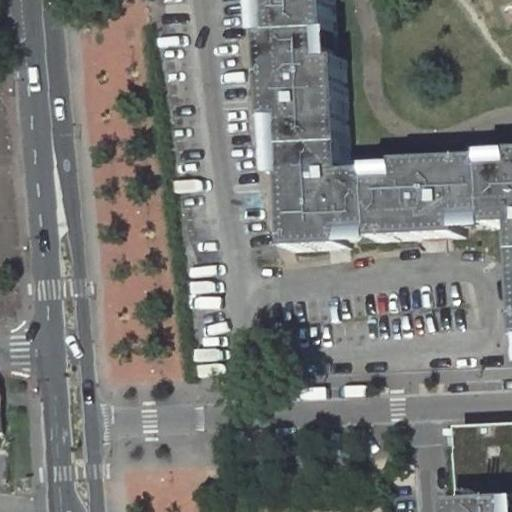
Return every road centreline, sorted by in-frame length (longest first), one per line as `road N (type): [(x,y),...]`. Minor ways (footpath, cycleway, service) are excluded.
road 1 (residential): [(205,0),(254,414)]
road 2 (primary): [(38,0),(67,351)]
road 3 (residential): [(254,414),(71,424)]
road 4 (residential): [(254,414),(421,407)]
